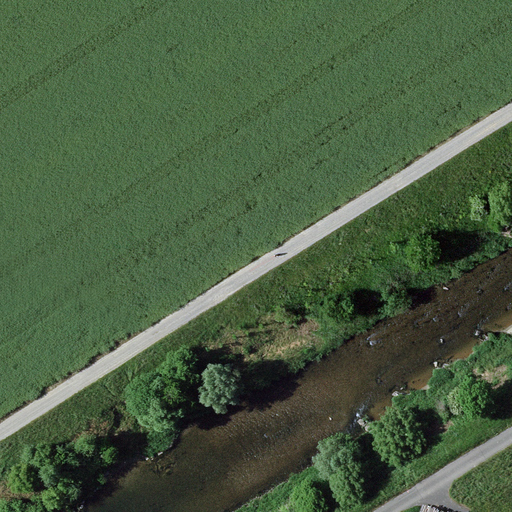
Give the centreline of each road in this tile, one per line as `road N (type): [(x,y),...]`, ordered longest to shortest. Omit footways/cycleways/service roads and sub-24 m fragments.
road 1 (track): [(0,434),(511,112)]
road 2 (track): [(385,511),(511,433)]
